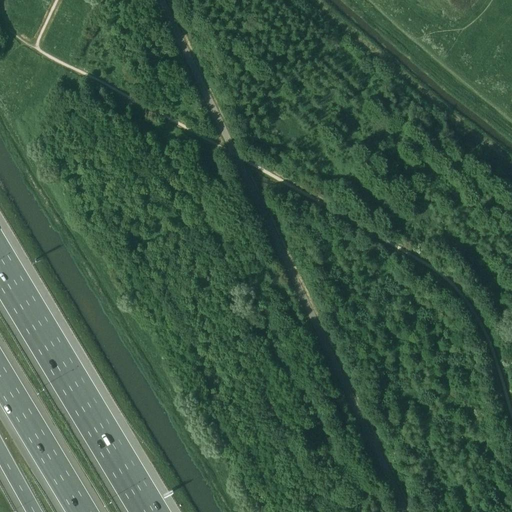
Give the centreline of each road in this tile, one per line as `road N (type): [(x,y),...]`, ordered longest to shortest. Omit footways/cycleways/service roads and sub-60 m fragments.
road 1 (motorway): [(149,511),(0,263)]
road 2 (motorway): [(0,378),(80,511)]
